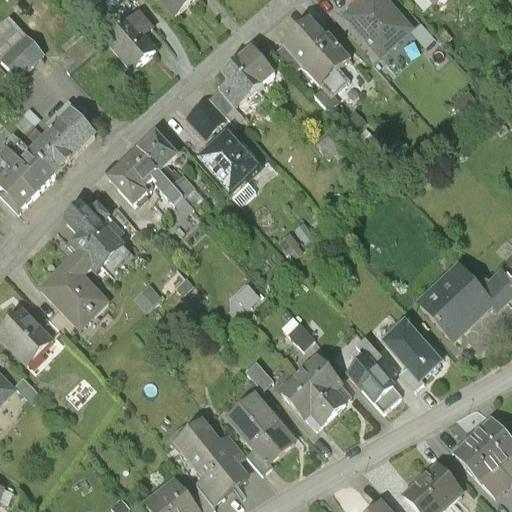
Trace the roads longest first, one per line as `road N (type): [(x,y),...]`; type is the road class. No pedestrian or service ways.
road 1 (residential): [(0,268),(295,0)]
road 2 (residential): [(280,511),(511,381)]
